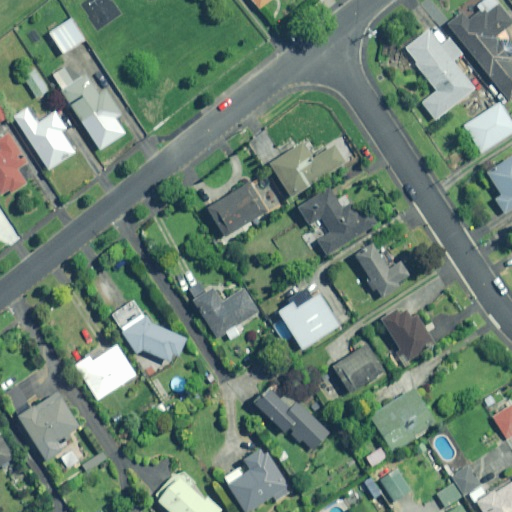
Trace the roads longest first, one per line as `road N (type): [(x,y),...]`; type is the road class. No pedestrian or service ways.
road 1 (residential): [(0,296),(324,46)]
road 2 (residential): [(324,46),(511,318)]
